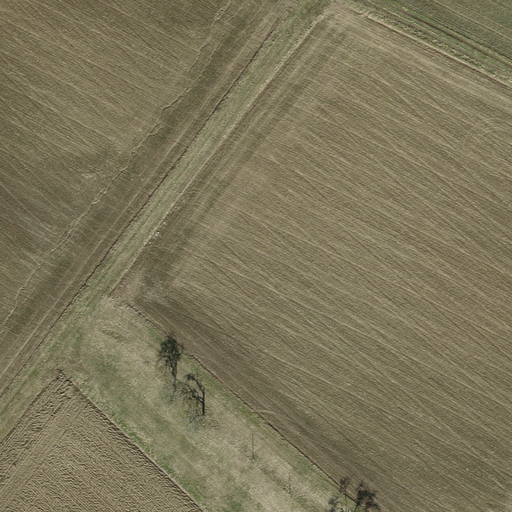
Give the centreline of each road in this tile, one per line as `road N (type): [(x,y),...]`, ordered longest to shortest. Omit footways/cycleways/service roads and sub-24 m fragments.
road 1 (track): [(335,0),(0,425)]
road 2 (track): [(368,0),(511,72)]
